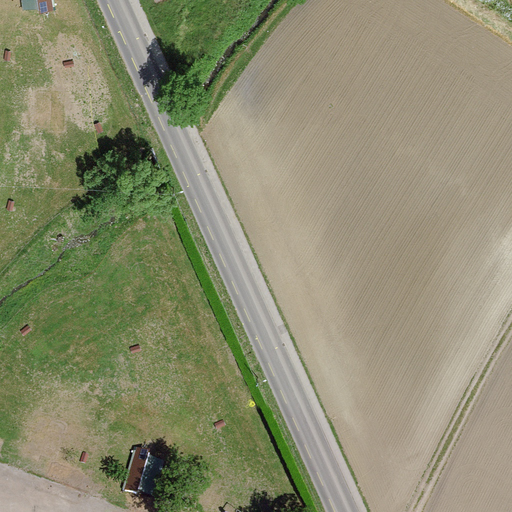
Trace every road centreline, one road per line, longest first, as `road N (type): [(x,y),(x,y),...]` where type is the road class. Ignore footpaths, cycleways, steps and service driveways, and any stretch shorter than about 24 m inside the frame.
road 1 (tertiary): [(346,511),(115,0)]
road 2 (track): [(416,511),(511,327)]
